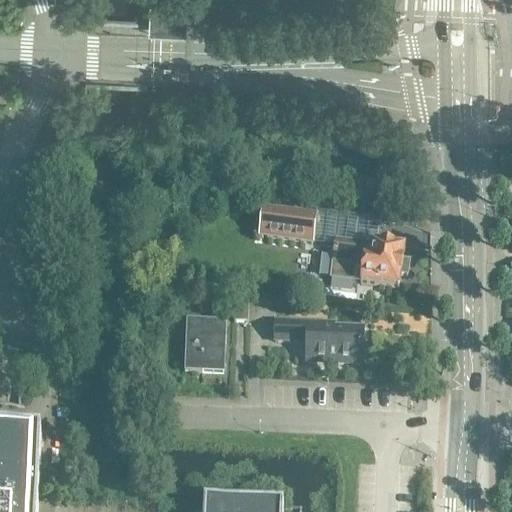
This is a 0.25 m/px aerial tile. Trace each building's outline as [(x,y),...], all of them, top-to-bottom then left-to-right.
[(187,21),(187,0),(150,0),(150,19),(155,20),(169,20),(169,22),(172,26),(177,26),(181,22),(181,21),(187,21)] [(312,246),(315,217),(263,211),(260,239),(312,246)] [(404,250),(376,246),(371,245),(371,246),(348,244),(348,243),(336,241),(331,279),(360,283),(360,285),(398,290),(404,250)] [(181,303),(182,292),(167,291),(166,301),(181,303)] [(234,324),(246,324),(247,324),(249,299),(235,298),(234,324)] [(223,375),(224,370),(225,345),(226,323),(186,322),(184,374),(223,375)] [(274,343),(307,345),(306,365),(361,367),(362,352),(364,352),(364,349),(362,349),(362,331),(334,330),(334,326),(274,323),(274,343)] [(0,511),(282,511),(283,506),(204,503),(203,511),(37,511),(41,438),(5,436),(4,452),(0,451),(0,511)]
